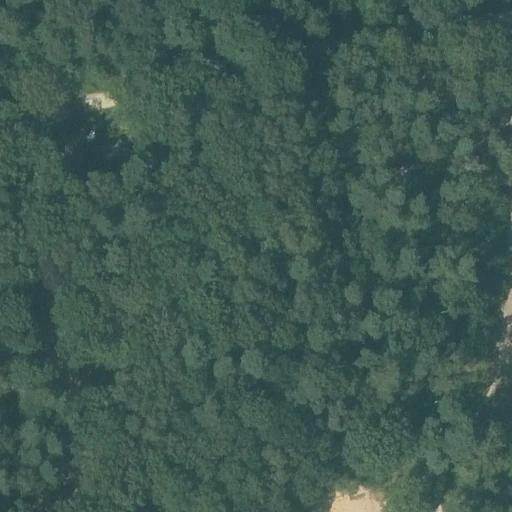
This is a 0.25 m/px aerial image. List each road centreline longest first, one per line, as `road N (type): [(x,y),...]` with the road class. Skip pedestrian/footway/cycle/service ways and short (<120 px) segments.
road 1 (track): [(59,114),(262,58),(511,17)]
road 2 (track): [(28,124),(91,511)]
